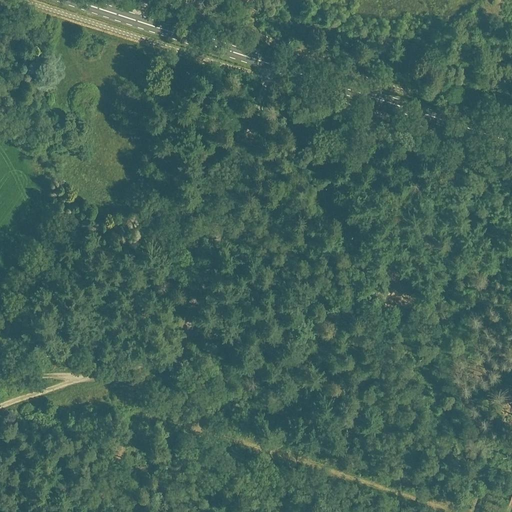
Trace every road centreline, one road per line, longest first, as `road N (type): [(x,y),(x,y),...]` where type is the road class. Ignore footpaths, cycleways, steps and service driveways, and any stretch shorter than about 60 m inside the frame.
road 1 (track): [(266,62),(171,359),(35,392),(0,409)]
road 2 (primary): [(511,141),(73,0)]
road 3 (track): [(152,362),(112,511)]
